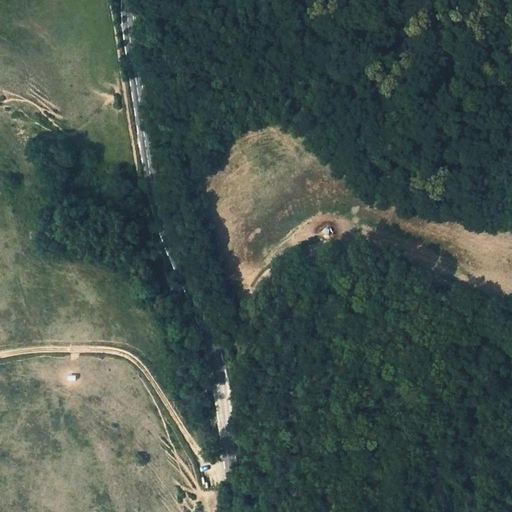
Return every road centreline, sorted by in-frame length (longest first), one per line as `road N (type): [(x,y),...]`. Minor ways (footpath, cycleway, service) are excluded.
road 1 (unclassified): [(128,0),(151,183),(211,350),(235,511)]
road 2 (track): [(224,416),(244,383),(257,287),(300,257),(354,251),(511,317)]
road 3 (track): [(0,354),(52,347),(129,356),(202,458),(229,467)]
